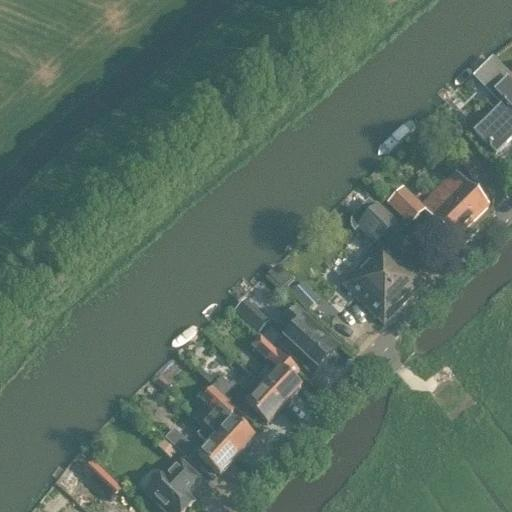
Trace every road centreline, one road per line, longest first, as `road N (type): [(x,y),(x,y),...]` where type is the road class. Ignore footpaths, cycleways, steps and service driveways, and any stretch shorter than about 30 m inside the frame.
road 1 (unclassified): [(0,362),(104,256),(402,0)]
road 2 (unclassified): [(227,511),(511,207)]
